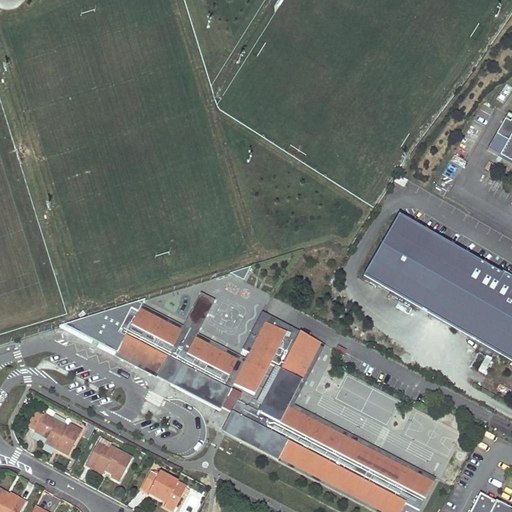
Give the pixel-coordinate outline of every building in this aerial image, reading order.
[(511,168),(511,117),(508,116),(486,153),(511,168)] [(511,365),(511,283),(397,217),(361,278),(511,365)] [(189,325),(178,346),(191,353),(202,332),(220,299),(207,292),(189,325)] [(242,417),(233,433),(378,511),(401,511),(405,505),(417,511),(419,511),(433,486),(290,408),(282,424),(262,413),(285,371),(305,382),(325,345),(287,324),(283,331),(263,320),(247,349),(254,353),(251,358),(202,332),(191,353),(178,346),(189,325),(137,297),(120,329),(127,333),(118,349),(159,372),(164,364),(177,371),(171,382),(220,409),(234,382),(244,388),(231,411),(235,413),(242,417)] [(287,324),(267,313),(263,320),(283,331),(287,324)] [(127,333),(120,329),(109,349),(158,375),(159,372),(118,349),(127,333)] [(285,371),(262,413),(282,424),(290,408),(305,382),(285,371)] [(226,429),(233,433),(242,417),(235,413),(226,429)] [(67,428),(44,416),(34,433),(48,439),(45,444),(68,457),(81,431),(69,425),(67,428)] [(90,423),(82,439),(87,442),(95,426),(90,423)] [(112,445),(101,439),(86,466),(103,476),(106,470),(113,475),(111,478),(119,483),(132,459),(110,448),(112,445)] [(161,478),(151,473),(142,490),(166,504),(164,507),(173,511),(182,496),(185,497),(188,491),(186,490),(186,488),(163,475),(161,478)] [(9,496),(0,491),(0,511),(20,511),(26,504),(10,495),(9,496)] [(494,504),(477,495),(467,511),(496,511),(491,509),(494,504)]
